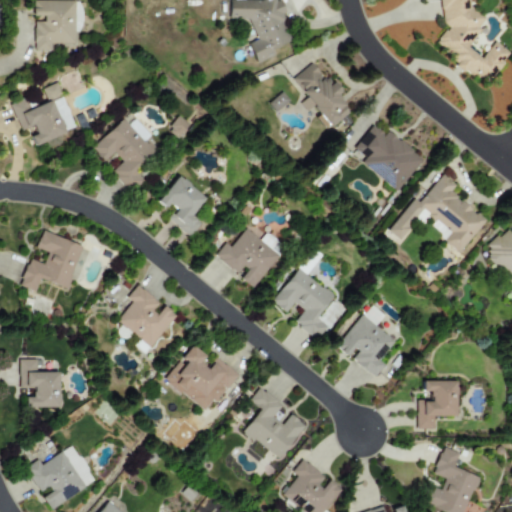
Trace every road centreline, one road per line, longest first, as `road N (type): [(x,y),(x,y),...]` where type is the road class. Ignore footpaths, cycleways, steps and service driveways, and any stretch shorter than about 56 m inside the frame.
road 1 (residential): [(0,193),(74,199),(126,225),(366,425)]
road 2 (residential): [(511,168),(385,66),(348,0)]
